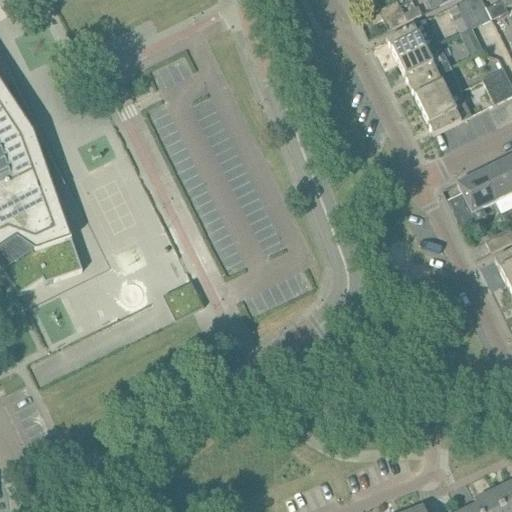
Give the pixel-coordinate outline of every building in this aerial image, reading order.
[(480,0),(471,0),(468,2),(481,27),(491,22),(480,0)] [(511,0),(507,0),(502,3),(505,10),(511,7),(511,0)] [(460,35),(468,30),(469,32),(481,27),(468,2),(448,11),(460,35)] [(418,9),(403,16),(407,24),(422,17),(418,9)] [(407,24),(403,16),(389,24),(392,31),(407,24)] [(386,42),(397,66),(436,46),(425,23),(386,42)] [(460,35),(465,45),(473,60),(481,56),(469,32),(468,30),(460,35)] [(397,66),(409,89),(450,69),(439,46),(436,47),(436,46),(397,66)] [(475,61),(479,70),(486,66),(483,58),(475,61)] [(462,95),(450,71),(451,70),(450,69),(409,89),(420,113),(448,99),(449,101),(460,96),(462,95)] [(511,89),(503,71),(492,76),(506,103),(511,99),(511,89)] [(492,76),(482,81),(495,108),(506,103),(492,76)] [(65,189),(42,143),(36,145),(29,131),(35,127),(12,82),(2,88),(0,85),(0,270),(19,299),(43,283),(45,287),(82,274),(53,193),(65,189)] [(472,119),(460,96),(449,101),(448,99),(420,113),(433,138),(472,119)] [(511,177),(505,163),(481,175),(496,205),(511,196),(511,177)] [(496,205),(481,175),(457,187),(472,217),(490,208),(496,205)] [(508,231),(484,243),(490,255),(511,244),(511,239),(511,236),(508,231)] [(511,253),(494,263),(505,285),(511,282),(511,253)] [(174,318),(201,308),(192,285),(166,295),(174,318)] [(504,489),(493,495),(501,511),(511,511),(511,487),(511,486),(511,485),(511,483),(503,486),(504,489)] [(473,501),(476,508),(478,511),(501,511),(493,495),(482,500),(481,498),(473,501)]
